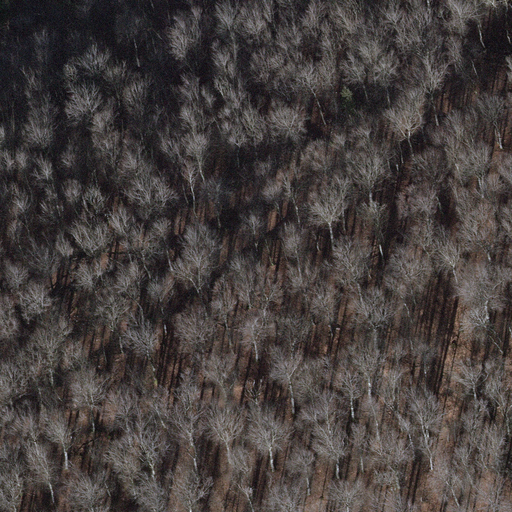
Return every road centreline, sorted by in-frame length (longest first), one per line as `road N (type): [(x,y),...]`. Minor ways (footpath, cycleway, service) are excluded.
road 1 (track): [(0,288),(393,129),(511,70)]
road 2 (track): [(0,438),(168,402),(511,374)]
road 3 (track): [(0,394),(262,230),(393,129)]
